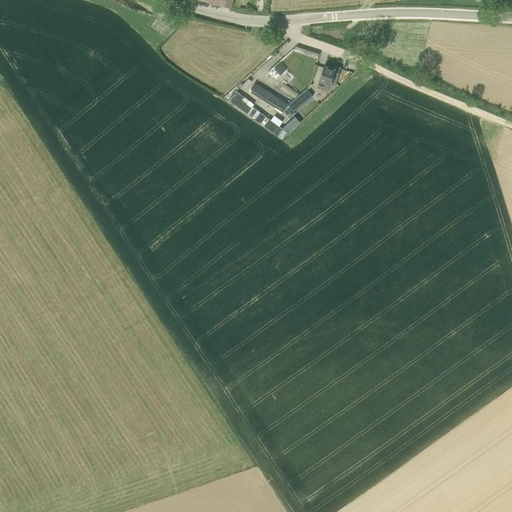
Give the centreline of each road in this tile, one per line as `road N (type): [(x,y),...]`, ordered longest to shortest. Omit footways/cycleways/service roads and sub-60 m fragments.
road 1 (unclassified): [(284,20),(407,12),(511,18)]
road 2 (track): [(347,53),(511,125)]
road 3 (unclassified): [(284,20),(242,20),(158,0)]
